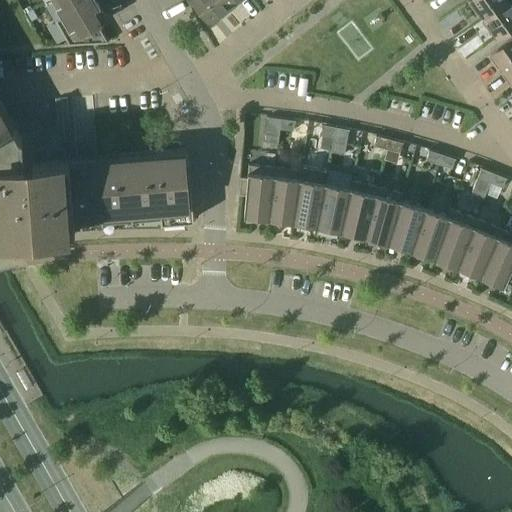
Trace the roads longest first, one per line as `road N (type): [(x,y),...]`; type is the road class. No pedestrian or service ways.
road 1 (residential): [(511,153),(350,111),(195,89)]
road 2 (residential): [(511,387),(415,342),(311,313),(215,301)]
road 3 (residential): [(215,301),(215,152),(195,89)]
road 4 (residential): [(406,0),(511,144)]
road 5 (residential): [(195,89),(296,0)]
road 6 (secondary): [(62,511),(0,403)]
